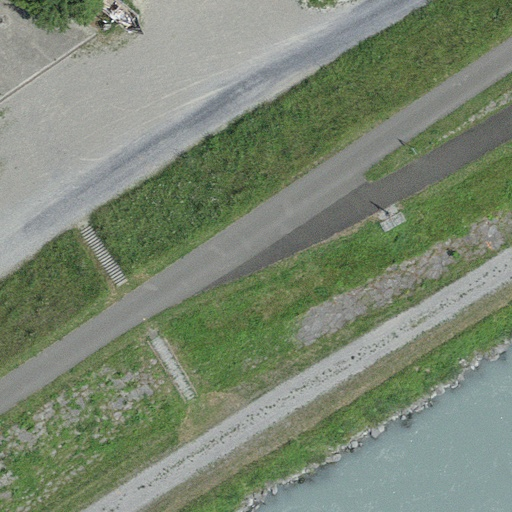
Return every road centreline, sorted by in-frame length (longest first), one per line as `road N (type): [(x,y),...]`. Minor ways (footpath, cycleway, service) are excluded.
road 1 (track): [(113,511),(511,256)]
road 2 (track): [(398,0),(0,250)]
road 3 (track): [(262,228),(0,400)]
road 4 (track): [(511,59),(262,228)]
road 5 (track): [(262,228),(349,213),(511,123)]
